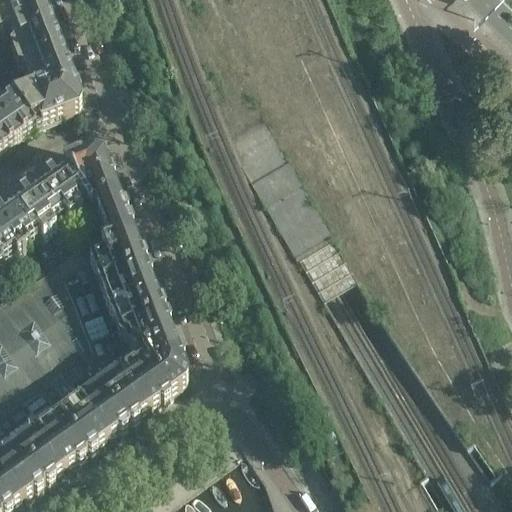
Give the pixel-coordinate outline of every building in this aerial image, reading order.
[(9,28),(26,21),(27,24),(49,16),(43,0),(39,2),(38,0),(0,0),(0,42),(7,40),(6,39),(12,36),(9,28)] [(58,38),(49,16),(27,24),(26,21),(9,28),(12,36),(6,39),(7,40),(13,56),(58,38)] [(66,59),(58,38),(13,56),(21,77),(66,59)] [(25,80),(64,65),(68,64),(66,59),(21,77),(21,78),(25,78),(25,80)] [(78,101),(81,100),(68,64),(64,65),(25,80),(30,92),(27,100),(12,105),(35,138),(79,120),(82,113),(78,101)] [(0,84),(11,80),(8,74),(0,76),(0,84)] [(18,89),(15,84),(8,87),(10,92),(18,89)] [(35,138),(12,105),(0,113),(0,154),(3,160),(35,138)] [(113,192),(115,189),(112,182),(109,182),(103,167),(96,163),(83,168),(80,166),(74,168),(73,172),(63,176),(84,206),(93,219),(95,218),(119,208),(113,192)] [(84,206),(63,176),(37,194),(58,225),(65,220),(70,227),(83,218),(78,211),(84,206)] [(58,225),(37,194),(11,213),(32,243),(39,238),(44,245),(57,237),(52,229),(58,225)] [(61,384),(82,369),(91,363),(88,355),(78,331),(69,307),(63,291),(94,269),(136,253),(131,240),(134,237),(131,231),(128,230),(126,226),(129,224),(126,217),(122,217),(119,208),(95,218),(104,241),(13,306),(5,295),(0,298),(0,428),(19,415),(40,400),(61,384)] [(32,243),(11,213),(0,220),(0,252),(6,261),(13,256),(18,264),(31,255),(26,248),(32,243)] [(69,307),(146,277),(145,275),(147,272),(145,266),(141,265),(136,253),(94,269),(63,291),(69,307)] [(43,280),(36,270),(28,276),(35,286),(43,280)] [(78,331),(155,301),(150,289),(153,286),(150,279),(146,279),(146,277),(69,307),(78,331)] [(88,355),(164,325),(164,323),(166,320),(164,314),(160,313),(155,301),(78,331),(88,355)] [(174,351),(169,337),(171,334),(169,328),(165,327),(164,325),(88,355),(91,363),(117,373),(142,363),(174,351)] [(188,387),(183,372),(185,369),(182,362),(179,362),(174,351),(142,363),(172,405),(186,395),(188,387)] [(150,420),(117,373),(91,363),(82,369),(129,435),(131,434),(135,436),(140,432),(140,428),(150,420)] [(172,405),(142,363),(117,373),(150,420),(161,412),(165,414),(170,410),(170,406),(172,405)] [(129,435),(82,369),(61,384),(108,450),(119,443),(123,444),(128,440),(128,436),(129,435)] [(108,450),(61,384),(40,400),(87,466),(89,464),(92,466),(98,462),(97,458),(108,450)] [(87,466),(40,400),(19,415),(66,481),(77,473),(80,474),(86,471),(86,467),(87,466)] [(66,481),(19,415),(0,428),(0,433),(45,496),(47,495),(50,496),(55,493),(55,489),(66,481)] [(45,496),(0,433),(0,479),(23,511),(35,503),(38,505),(43,501),(43,497),(45,496)] [(22,511),(23,511),(0,479),(0,511),(22,511)]
